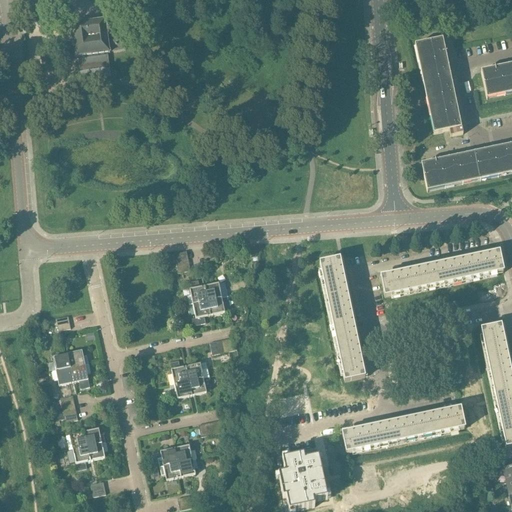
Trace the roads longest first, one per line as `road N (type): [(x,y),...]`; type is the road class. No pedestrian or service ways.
road 1 (residential): [(395,220),(87,246)]
road 2 (residential): [(32,246),(23,224),(7,0)]
road 3 (residential): [(395,220),(378,0)]
road 4 (residential): [(369,335),(361,273),(488,247)]
road 5 (residential): [(369,335),(511,306)]
road 6 (residential): [(511,243),(489,214),(395,220)]
road 7 (residential): [(511,53),(464,66),(476,143)]
road 8 (residential): [(112,360),(233,333)]
